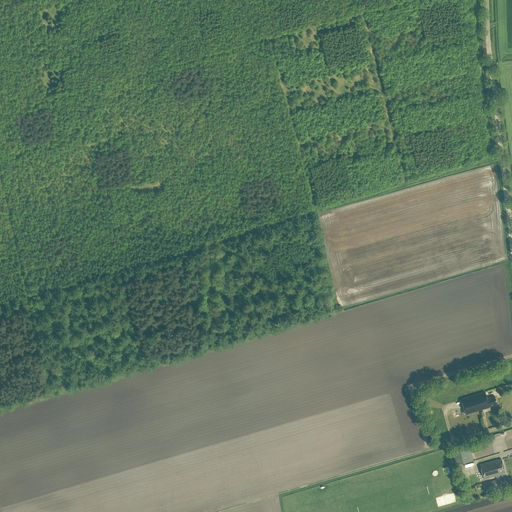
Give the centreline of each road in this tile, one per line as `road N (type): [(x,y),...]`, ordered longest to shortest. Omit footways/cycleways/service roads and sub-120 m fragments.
road 1 (track): [(511,424),(217,511)]
road 2 (unclassified): [(511,243),(487,0)]
